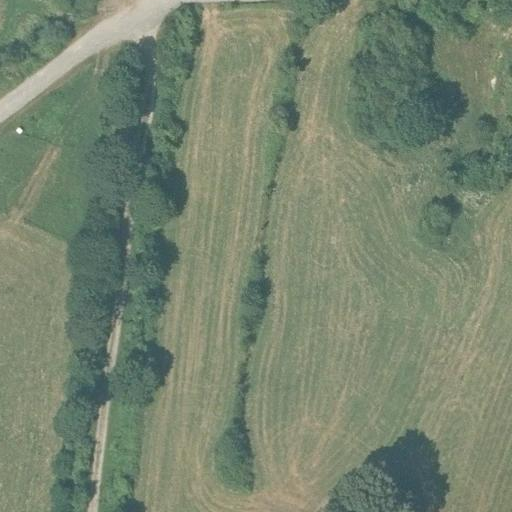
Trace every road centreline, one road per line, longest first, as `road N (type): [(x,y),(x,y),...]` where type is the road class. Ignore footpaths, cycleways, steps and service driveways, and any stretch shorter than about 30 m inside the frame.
road 1 (track): [(141,2),(150,47),(91,511)]
road 2 (track): [(0,114),(141,2)]
